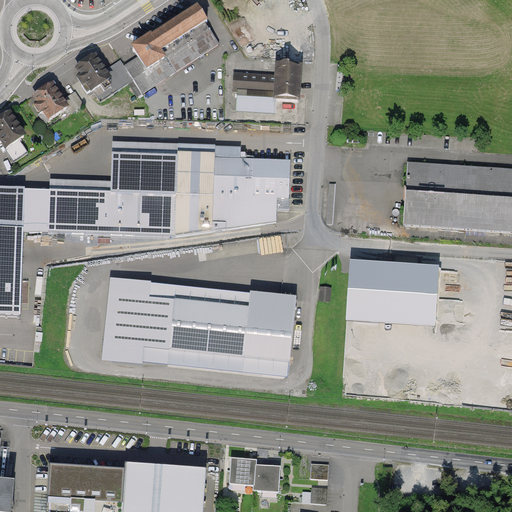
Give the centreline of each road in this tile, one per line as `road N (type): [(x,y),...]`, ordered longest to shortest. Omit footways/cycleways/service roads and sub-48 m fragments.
road 1 (tertiary): [(0,408),(511,466)]
road 2 (residential): [(511,255),(312,241),(323,38),(316,0)]
